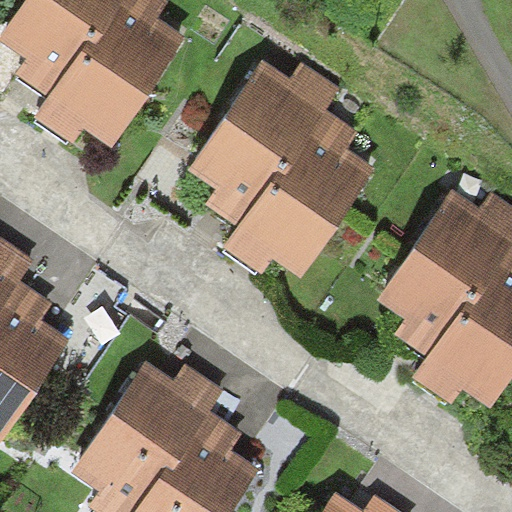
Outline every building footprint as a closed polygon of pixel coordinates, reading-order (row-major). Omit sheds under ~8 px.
[(14,0),(0,20),(0,27),(25,45),(14,61),(50,86),(110,0),(14,0)] [(151,1),(149,0),(110,0),(50,86),(30,114),(58,134),(74,111),(103,132),(171,35),(141,14),(151,1)] [(243,65),(182,151),(211,172),(199,187),(235,212),(309,108),(319,94),(284,69),(272,86),(243,65)] [(336,127),(309,108),(235,212),(215,240),(244,260),(260,238),(288,258),(357,162),(327,140),(336,127)] [(442,193),(381,279),(410,299),(399,315),(434,340),(508,236),(511,230),(511,216),(483,196),(471,213),(442,193)] [(511,238),(508,236),(434,340),(415,368),(443,388),(459,365),(487,385),(511,350),(511,238)] [(0,292),(7,283),(17,269),(0,256),(0,292)] [(34,302),(7,283),(0,292),(0,413),(55,336),(25,315),(34,302)] [(134,377),(73,463),(102,483),(90,499),(109,511),(134,511),(200,420),(210,405),(175,380),(163,397),(134,377)] [(227,439),(200,420),(134,511),(219,511),(248,473),(218,452),(227,439)]
